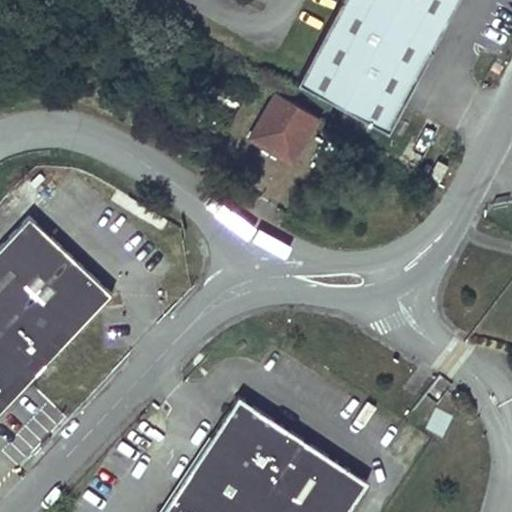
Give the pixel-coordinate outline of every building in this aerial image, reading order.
[(454,0),(337,0),(295,80),(386,128),(454,0)] [(276,90),(248,135),(287,159),(316,114),(276,90)] [(438,161),(429,177),(439,183),(448,167),(438,161)] [(27,214),(0,243),(0,410),(111,292),(27,214)] [(239,394),(160,511),(345,511),(367,480),(239,394)]
